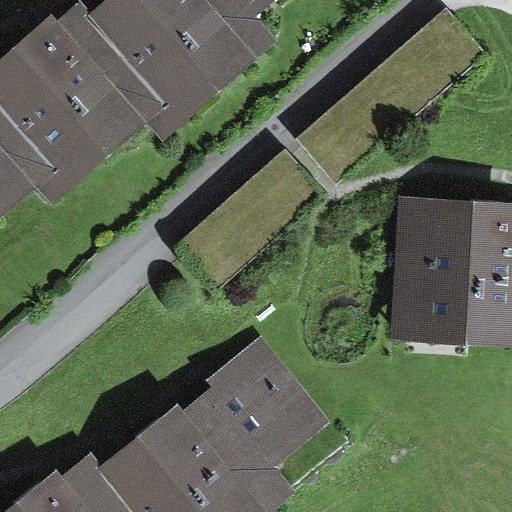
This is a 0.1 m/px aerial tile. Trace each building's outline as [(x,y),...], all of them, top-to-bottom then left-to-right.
[(108,0),(68,33),(146,127),(158,142),(275,45),(252,18),(273,0),(108,0)] [(54,17),(0,61),(0,157),(31,195),(44,211),(146,127),(68,33),(54,17)] [(430,19),(283,146),(322,190),(469,63),(430,19)] [(0,220),(31,195),(0,157),(0,220)] [(273,158),(162,255),(198,296),(309,199),(273,158)] [(511,206),(391,201),(383,352),(511,358),(511,206)] [(254,349),(79,479),(103,511),(246,511),(275,491),(262,474),(317,434),(254,349)] [(69,465),(4,511),(103,511),(79,479),(69,465)]
